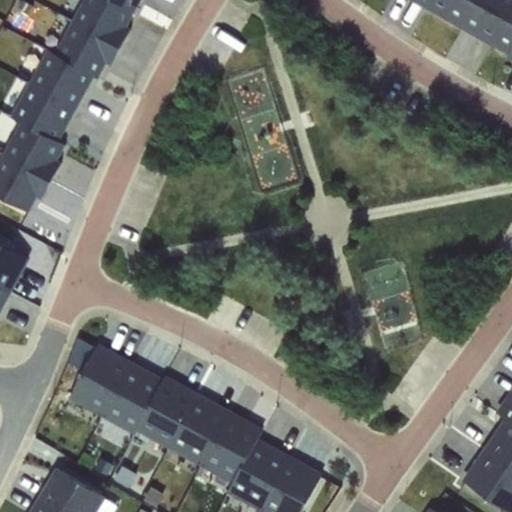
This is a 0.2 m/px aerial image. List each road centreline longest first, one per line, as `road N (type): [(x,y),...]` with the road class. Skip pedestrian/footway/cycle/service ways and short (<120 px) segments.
road 1 (residential): [(75,281),(201,333),(395,465)]
road 2 (residential): [(213,0),(153,95),(75,281)]
road 3 (residential): [(511,115),(322,0)]
road 4 (residential): [(395,465),(511,311)]
